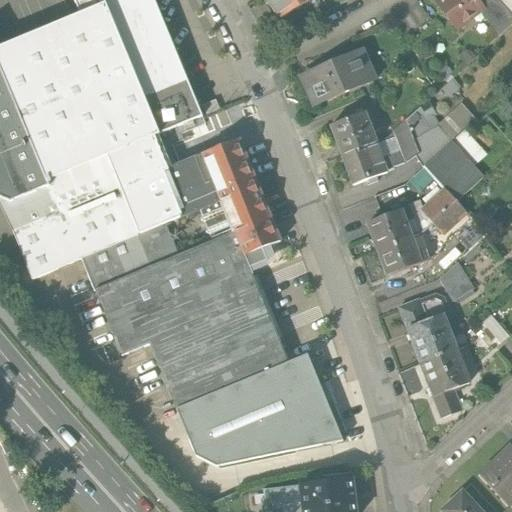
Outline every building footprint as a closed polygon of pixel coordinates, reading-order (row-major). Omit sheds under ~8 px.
[(73,0),(79,15),(103,5),(157,135),(201,117),(153,0),(73,0)] [(265,0),(277,20),(310,0),(265,0)] [(321,0),(328,10),(348,0),(321,0)] [(476,0),(436,0),(434,3),(456,31),(480,12),(484,9),(479,3),(476,0)] [(511,15),(497,0),(482,0),(479,3),(484,9),(480,12),(499,37),(511,24),(511,15)] [(511,0),(497,0),(511,15),(511,0)] [(79,15),(0,47),(0,70),(46,181),(107,156),(154,136),(157,135),(103,5),(79,15)] [(361,50),(302,76),(316,106),(374,81),(361,50)] [(452,72),(445,66),(438,74),(445,80),(452,72)] [(0,198),(10,202),(49,186),(46,181),(0,70),(0,198)] [(453,79),(441,89),(449,98),(460,88),(453,79)] [(384,141),(375,144),(385,171),(415,155),(410,140),(437,125),(426,102),(384,141)] [(474,120),(460,105),(438,124),(452,140),(474,120)] [(328,127),(340,157),(375,144),(363,114),(328,127)] [(168,170),(154,136),(107,156),(138,234),(165,224),(181,217),(162,172),(168,170)] [(201,157),(220,202),(231,231),(233,230),(244,257),(270,247),(279,243),(239,141),(201,157)] [(422,167),(442,189),(455,203),(483,178),(450,142),(422,167)] [(385,171),(375,144),(340,157),(351,187),(386,173),(385,171)] [(49,186),(10,202),(0,198),(0,207),(14,233),(33,278),(81,258),(138,234),(107,156),(46,181),(49,186)] [(162,172),(181,217),(199,210),(220,202),(201,157),(168,170),(162,172)] [(466,215),(455,203),(442,189),(419,210),(443,237),(466,215)] [(220,202),(199,210),(211,242),(233,234),(231,231),(220,202)] [(364,225),(374,253),(410,240),(404,223),(412,220),(408,208),(364,225)] [(94,291),(178,256),(165,224),(138,234),(81,258),(94,291)] [(478,226),(460,242),(468,251),(486,236),(478,226)] [(251,273),(244,257),(233,230),(231,231),(233,234),(211,242),(178,256),(94,291),(121,357),(148,345),(176,409),(288,363),(251,273)] [(419,236),(410,240),(374,253),(384,278),(428,261),(419,236)] [(244,257),(251,273),(276,263),(270,247),(244,257)] [(438,280),(453,303),(473,289),(457,263),(438,280)] [(397,308),(406,329),(426,322),(418,300),(397,308)] [(442,316),(426,322),(406,329),(419,364),(455,350),(442,316)] [(498,344),(508,336),(490,316),(481,324),(498,344)] [(419,364),(432,397),(452,389),(468,384),(455,350),(419,364)] [(288,363),(176,409),(195,456),(214,467),(342,442),(307,355),(288,363)] [(461,411),(452,389),(432,397),(440,419),(461,411)] [(511,448),(511,447),(480,476),(509,507),(511,504),(511,448)] [(352,511),(349,481),(297,487),(297,490),(299,511),(352,511)] [(267,511),(299,511),(297,490),(265,494),(267,511)] [(478,511),(460,492),(438,511),(478,511)]
